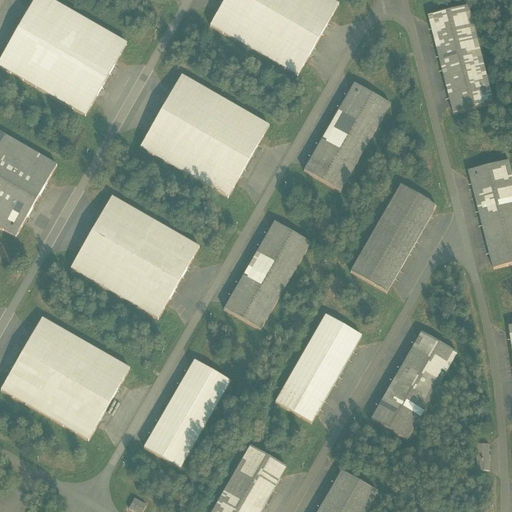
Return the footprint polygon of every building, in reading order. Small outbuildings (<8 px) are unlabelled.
[(126,46),(46,0),(35,0),(0,62),(0,68),(85,117),(126,46)] [(338,6),(328,0),(225,0),(210,28),(297,78),(338,6)] [(469,7),(429,18),(454,115),(494,105),(469,7)] [(269,127),(181,77),(140,149),(227,199),(269,127)] [(354,85),(304,173),(340,193),(390,106),(354,85)] [(56,167),(0,134),(0,229),(15,239),(56,167)] [(511,174),(509,162),(469,173),(494,270),(511,265),(511,174)] [(436,207),(400,186),(350,274),(386,294),(436,207)] [(199,249),(111,199),(70,270),(158,320),(199,249)] [(274,224),(224,311),(260,332),(310,245),(274,224)] [(325,317),(275,404),(311,425),(361,338),(325,317)] [(129,370),(42,320),(1,392),(88,442),(129,370)] [(421,334),(371,421),(407,442),(457,355),(421,334)] [(194,362),(144,449),(180,470),(230,383),(194,362)] [(489,445),(475,446),(477,472),(490,471),(489,445)] [(260,511),(286,468),(250,447),(212,511),(260,511)] [(366,511),(377,493),(341,473),(318,511),(366,511)] [(142,511),(146,507),(134,500),(128,510),(132,511),(142,511)]
